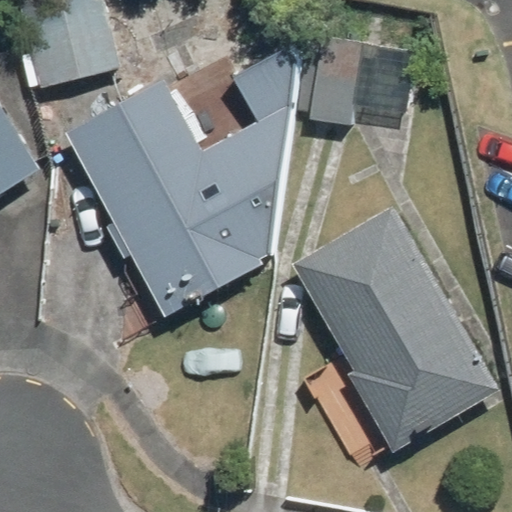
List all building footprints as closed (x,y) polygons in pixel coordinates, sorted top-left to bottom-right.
[(22,0),(40,87),(126,70),(112,0),(22,0)] [(320,30),(315,94),(312,125),(361,129),(363,107),(408,111),(414,38),(364,34),(320,30)] [(168,80),(67,135),(169,321),(269,267),(168,80)] [(0,200),(45,173),(0,101),(0,200)] [(397,207),(294,266),(355,372),(349,376),(396,457),(505,394),(397,207)]
